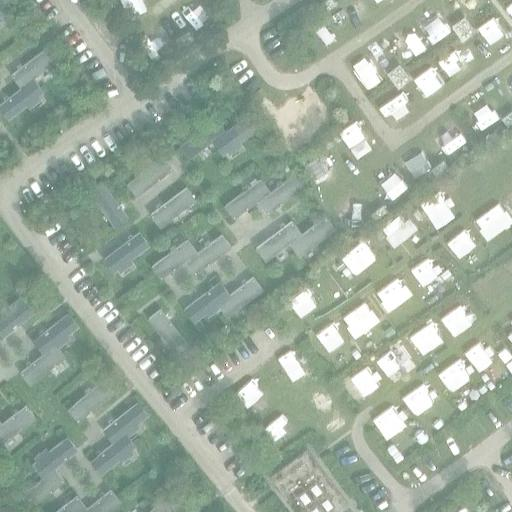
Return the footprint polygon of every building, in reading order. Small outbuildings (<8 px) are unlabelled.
[(1,0),(0,0),(0,15),(9,9),(1,0)] [(321,12),(334,4),(331,0),(322,0),(316,4),(321,12)] [(474,31),(463,16),(450,25),(461,40),(474,31)] [(188,30),(174,38),(179,47),(193,38),(188,30)] [(46,46),(9,73),(19,86),(32,76),(55,58),(46,46)] [(386,72),(397,87),(409,77),(398,63),(386,72)] [(19,86),(0,101),(0,110),(7,119),(43,90),(32,76),(19,86)] [(511,108),(500,117),(506,125),(511,120),(511,108)] [(247,112),(224,129),(211,140),(221,154),(258,127),(247,112)] [(188,158),(211,140),(224,129),(215,117),(178,144),(188,158)] [(326,147),(339,138),(334,130),(321,139),(326,147)] [(135,195),(172,168),(162,155),(125,182),(135,195)] [(442,159),(430,168),(435,175),(448,166),(442,159)] [(266,213),(303,186),(294,172),(269,190),(256,200),(266,213)] [(269,190),(260,177),(223,205),(233,217),(256,200),(269,190)] [(114,226),(127,215),(100,178),(86,189),(114,226)] [(185,186),(149,213),(158,226),(195,199),(185,186)] [(382,204),(370,213),(376,220),(388,211),(382,204)] [(288,242),(298,255),(334,227),(324,214),(301,232),(288,242)] [(264,260),(288,242),(301,232),(291,220),(255,248),(264,260)] [(149,244),(138,230),(101,258),(112,272),(149,244)] [(196,251),(184,260),(193,273),(230,246),(221,233),(196,251)] [(160,278),(184,260),(196,251),(186,237),(150,265),(160,278)] [(252,275),(229,293),(216,303),(225,316),(262,288),(252,275)] [(193,321),(216,303),(229,293),(219,279),(182,307),(193,321)] [(0,333),(2,336),(38,307),(27,294),(0,315),(0,333)] [(187,343),(160,307),(147,317),(174,353),(187,343)] [(42,352),(54,343),(78,325),(67,311),(31,339),(42,352)] [(18,371),(29,384),(64,355),(54,343),(42,352),(18,371)] [(66,408),(77,421),(112,391),(102,379),(66,408)] [(125,431),(148,413),(136,400),(101,428),(112,442),(125,431)] [(25,403),(0,422),(0,443),(35,416),(25,403)] [(112,442),(88,460),(99,473),(136,445),(125,431),(112,442)] [(67,434),(31,463),(41,477),(54,466),(77,448),(67,434)] [(298,511),(337,511),(345,507),(305,453),(273,477),(298,511)] [(54,466),(41,477),(18,495),(28,508),(64,479),(54,466)] [(110,488),(86,507),(79,511),(105,511),(120,501),(110,488)] [(76,494),(52,511),(79,511),(86,507),(76,494)] [(171,511),(163,499),(144,511),(171,511)]
